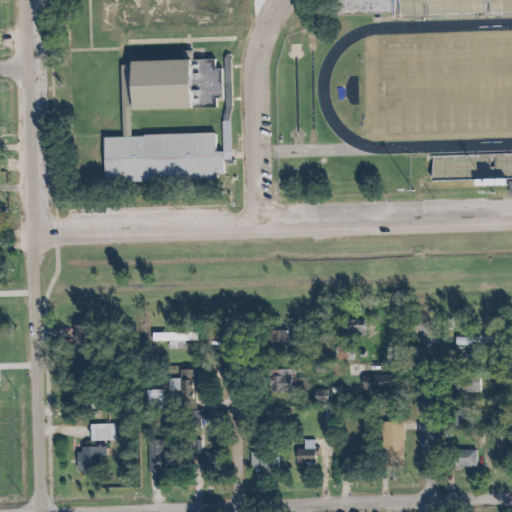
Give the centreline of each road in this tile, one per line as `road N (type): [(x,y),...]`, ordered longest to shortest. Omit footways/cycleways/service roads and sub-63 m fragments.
road 1 (tertiary): [(50,511),(36,0)]
road 2 (residential): [(91,511),(511,498)]
road 3 (residential): [(436,511),(430,326)]
road 4 (residential): [(247,511),(235,335)]
